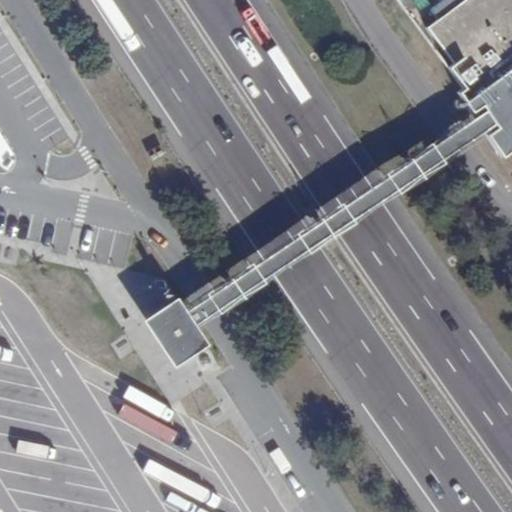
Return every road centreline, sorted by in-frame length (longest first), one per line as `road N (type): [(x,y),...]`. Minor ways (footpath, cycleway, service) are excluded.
road 1 (motorway): [(134,0),(366,349),(487,511)]
road 2 (motorway): [(511,416),(420,295),(228,0)]
